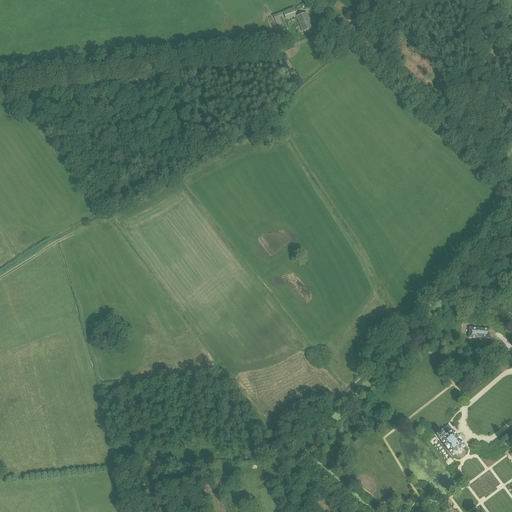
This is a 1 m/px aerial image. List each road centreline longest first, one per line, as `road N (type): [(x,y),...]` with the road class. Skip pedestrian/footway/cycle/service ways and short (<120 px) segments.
road 1 (track): [(395,0),(278,52),(0,87)]
road 2 (track): [(511,209),(288,439)]
road 3 (unclassified): [(511,186),(325,0)]
